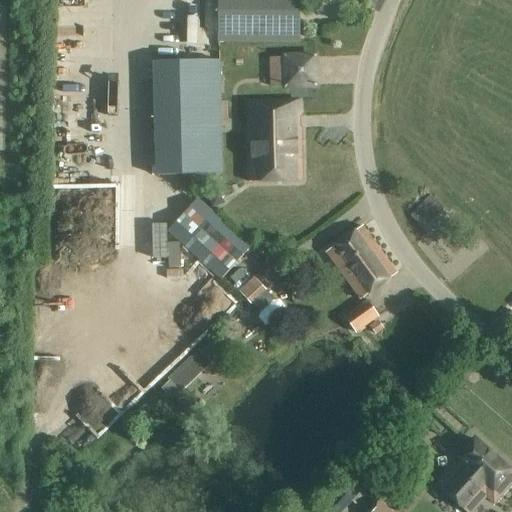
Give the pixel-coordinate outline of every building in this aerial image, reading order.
[(301,44),(300,0),(217,0),(218,43),(301,44)] [(315,53),(266,54),(267,89),(317,88),(315,53)] [(223,175),(222,61),(155,62),(157,176),(223,175)] [(301,99),(244,101),(247,185),(304,183),(301,99)] [(210,204),(220,201),(222,196),(219,189),(206,193),(210,204)] [(428,234),(448,214),(429,196),(410,216),(428,234)] [(197,199),(167,233),(220,281),(250,248),(197,199)] [(327,254),(346,280),(362,301),(398,274),(363,227),(327,254)] [(238,292),(250,305),(266,290),(254,278),(238,292)] [(195,281),(192,290),(214,297),(217,288),(195,281)] [(356,335),(379,318),(366,301),(343,318),(356,335)] [(85,302),(37,305),(40,359),(65,358),(63,333),(61,333),(60,318),(86,317),(85,302)] [(203,323),(208,315),(191,304),(185,312),(203,323)] [(162,350),(176,335),(156,317),(142,333),(162,350)] [(369,326),(375,334),(384,328),(378,320),(369,326)] [(170,398),(178,391),(180,394),(212,363),(209,361),(217,354),(208,344),(200,352),(197,350),(167,379),(169,381),(161,389),(170,398)] [(150,416),(141,406),(132,416),(141,425),(150,416)] [(459,459),(436,486),(462,509),(465,511),(472,511),(471,510),(469,511),(468,511),(463,507),(478,490),(494,504),(511,483),(511,473),(474,439),(458,458),(459,459)] [(389,511),(377,501),(367,511),(389,511)]
